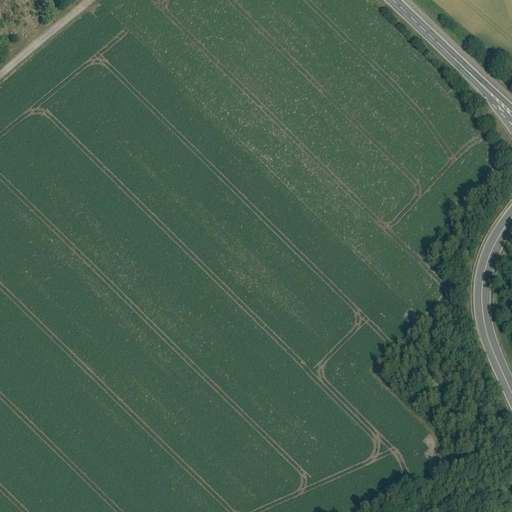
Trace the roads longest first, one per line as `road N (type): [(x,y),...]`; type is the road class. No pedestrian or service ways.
road 1 (primary): [(511,389),(486,329),(483,296),(491,257),(511,221)]
road 2 (secondary): [(511,117),(390,0)]
